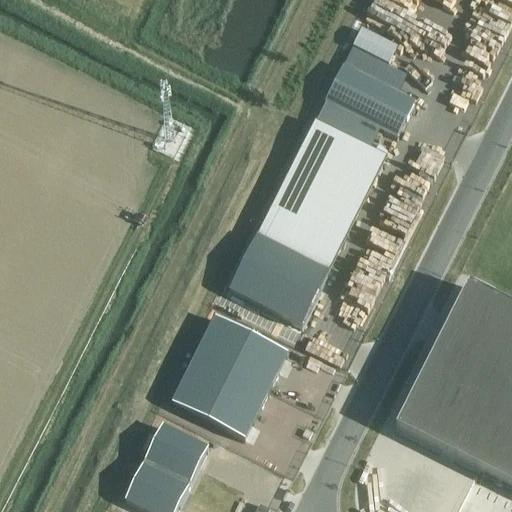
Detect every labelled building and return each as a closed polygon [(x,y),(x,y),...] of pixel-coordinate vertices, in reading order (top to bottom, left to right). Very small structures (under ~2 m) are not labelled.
[(416,106),(343,70),(325,106),(397,143),(416,106)] [(332,278),(258,241),(229,297),(304,334),(332,278)] [(511,312),(468,290),(397,434),(511,491),(511,312)] [(214,323),(171,408),(242,445),(286,360),(214,323)] [(164,431),(126,505),(138,511),(180,511),(210,454),(164,431)]
